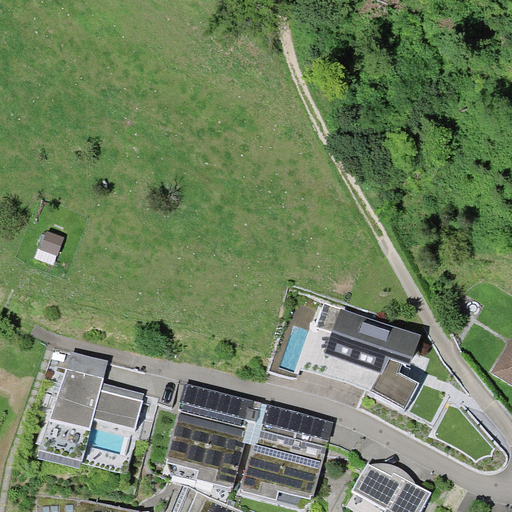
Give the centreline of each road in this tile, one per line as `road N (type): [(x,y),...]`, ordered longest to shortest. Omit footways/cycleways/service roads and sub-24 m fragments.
road 1 (residential): [(0,315),(52,341),(304,401),(511,492)]
road 2 (track): [(267,0),(383,257),(511,442)]
